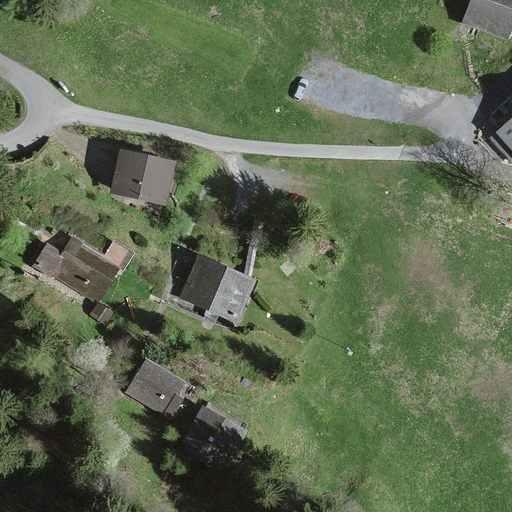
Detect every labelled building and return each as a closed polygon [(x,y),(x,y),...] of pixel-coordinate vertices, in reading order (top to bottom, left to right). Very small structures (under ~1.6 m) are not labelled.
[(511,31),(511,0),(469,0),(461,25),(508,42),(511,31)] [(511,118),(495,134),(511,152),(511,118)] [(175,163),(118,151),(109,195),(166,207),(175,163)] [(264,222),(253,220),(244,275),(251,279),(259,231),(262,231),(264,222)] [(243,261),(249,230),(222,225),(216,255),(243,261)] [(47,243),(33,266),(96,305),(98,306),(99,304),(121,269),(71,239),(63,253),(47,243)] [(244,275),(198,255),(179,299),(237,325),(256,281),(251,279),(244,275)] [(115,315),(99,304),(98,306),(96,305),(89,316),(106,328),(115,315)] [(145,360),(125,393),(171,421),(184,400),(178,396),(186,384),(145,360)] [(248,431),(202,405),(182,442),(187,445),(182,454),(218,473),(223,464),(228,467),(248,431)]
